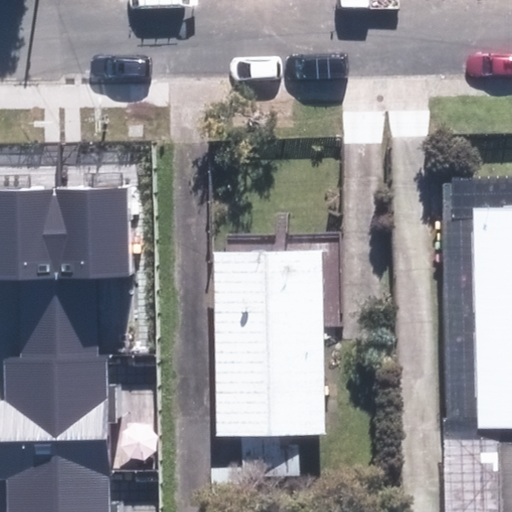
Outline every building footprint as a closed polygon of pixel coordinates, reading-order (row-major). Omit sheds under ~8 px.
[(61,189),(0,189),(0,278),(23,279),(24,361),(61,361),(61,189)] [(61,189),(61,361),(96,361),(96,278),(131,277),(131,189),(61,189)] [(511,203),(479,204),(482,421),(511,420),(511,203)] [(317,252),(214,253),(216,433),(319,432),(317,252)] [(0,477),(8,478),(8,495),(108,494),(106,360),(96,361),(61,361),(24,361),(7,362),(8,403),(0,403),(0,477)] [(108,511),(108,494),(8,495),(8,511),(108,511)]
